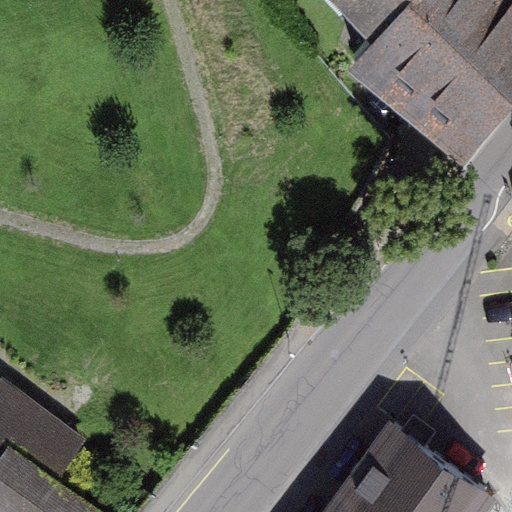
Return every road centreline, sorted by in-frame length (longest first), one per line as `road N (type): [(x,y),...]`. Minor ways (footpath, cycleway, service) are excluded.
road 1 (tertiary): [(222,511),(399,299)]
road 2 (residential): [(399,299),(431,322),(511,459)]
road 3 (tertiary): [(399,299),(511,155)]
